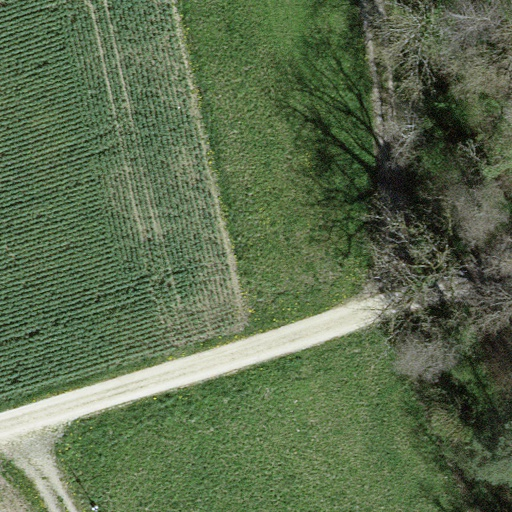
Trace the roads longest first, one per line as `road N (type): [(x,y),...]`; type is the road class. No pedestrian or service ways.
road 1 (track): [(385,304),(9,423)]
road 2 (track): [(360,0),(403,219),(402,270),(385,304)]
road 3 (track): [(511,241),(446,284),(385,304)]
